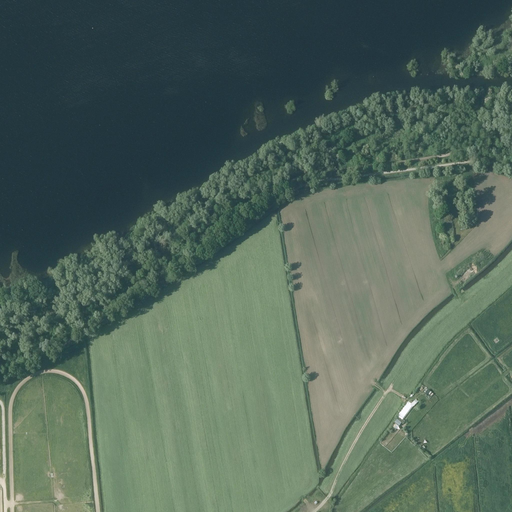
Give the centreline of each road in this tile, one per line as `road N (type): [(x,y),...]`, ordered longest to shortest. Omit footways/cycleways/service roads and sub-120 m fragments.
road 1 (unknown): [(0,361),(120,297),(179,256),(197,228),(308,172),(474,149),(511,152)]
road 2 (track): [(450,276),(462,302),(413,350),(313,511)]
